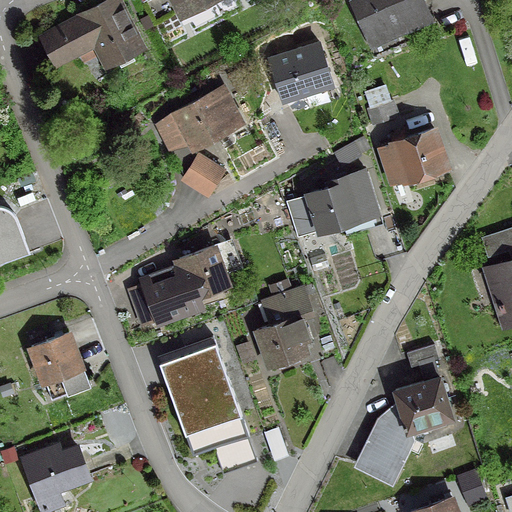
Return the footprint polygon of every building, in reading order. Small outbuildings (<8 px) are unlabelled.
[(116,0),(106,0),(40,36),(54,64),(75,54),(72,48),(91,38),(105,65),(141,47),(116,0)] [(172,0),(179,12),(202,0),(172,0)] [(354,0),(349,2),(366,39),(395,26),(398,33),(430,18),(421,0),(354,0)] [(319,41),(266,58),(282,106),(335,88),(319,41)] [(237,85),(230,72),(225,74),(232,88),(237,85)] [(240,122),(221,86),(172,112),(162,120),(166,124),(157,128),(183,175),(181,179),(206,194),(221,170),(195,153),(193,147),(240,122)] [(369,108),(373,122),(396,115),(391,101),(369,108)] [(392,142),(378,147),(389,183),(404,178),(404,179),(445,166),(432,128),(403,137),(401,130),(389,134),(392,142)] [(329,186),(306,193),(318,230),(377,211),(364,170),(327,181),(329,186)] [(0,245),(21,237),(14,219),(11,214),(7,210),(0,207),(0,245)] [(484,243),(487,254),(498,250),(493,235),(485,237),(484,240),(484,243)] [(226,286),(211,245),(177,258),(182,270),(176,273),(176,274),(142,286),(154,321),(195,305),(193,298),(226,286)] [(511,261),(490,268),(501,302),(497,304),(504,323),(511,320),(511,261)] [(271,324),(254,330),(267,366),(305,352),(300,337),(306,335),(300,317),(309,314),(300,286),(262,300),(271,324)] [(66,332),(29,346),(38,369),(33,371),(38,383),(64,373),(70,386),(84,381),(66,332)] [(215,343),(159,362),(185,437),(188,436),(195,456),(248,437),(215,343)] [(236,347),(241,361),(251,357),(246,344),(236,347)] [(436,358),(432,344),(405,352),(409,367),(419,364),(432,359),(436,358)] [(408,429),(450,416),(432,359),(419,364),(424,380),(393,390),(397,404),(379,419),(357,464),(389,480),(410,437),(408,429)] [(55,445),(23,458),(42,509),(60,502),(55,488),(86,476),(75,447),(58,453),(55,445)] [(472,470),(457,475),(468,504),(482,498),(472,470)] [(455,511),(450,498),(411,511),(455,511)]
